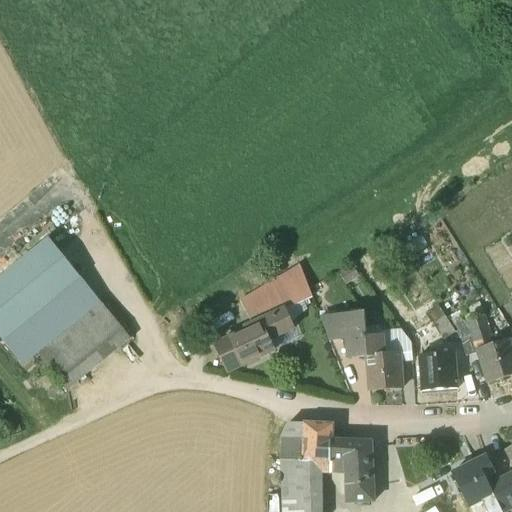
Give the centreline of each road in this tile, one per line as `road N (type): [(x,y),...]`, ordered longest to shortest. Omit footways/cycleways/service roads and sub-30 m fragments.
road 1 (residential): [(511,412),(484,422),(395,424),(183,382)]
road 2 (track): [(183,382),(0,458)]
